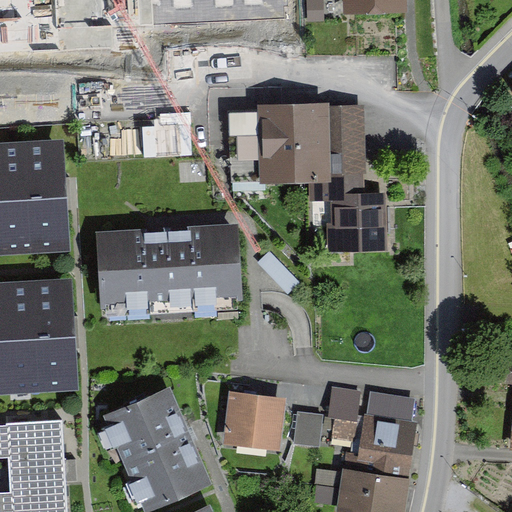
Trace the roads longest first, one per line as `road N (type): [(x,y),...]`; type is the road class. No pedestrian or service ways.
road 1 (unclassified): [(428,511),(443,398),(445,156),(461,97)]
road 2 (unknown): [(450,124),(296,79)]
